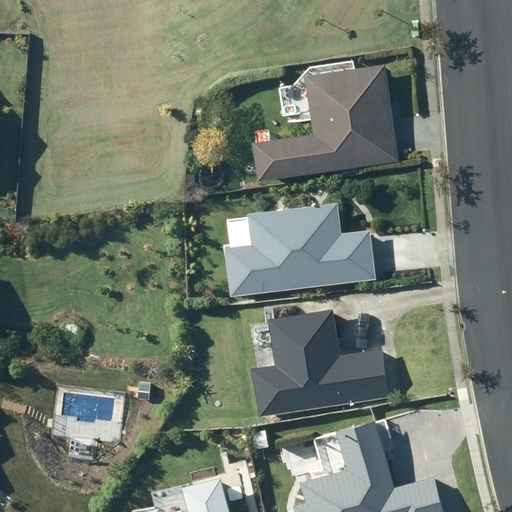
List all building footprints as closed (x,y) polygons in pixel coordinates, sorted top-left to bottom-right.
[(312,79),(316,111),(314,111),(317,139),(260,146),(264,176),(393,159),(388,119),(368,122),(367,112),(378,111),(377,106),(381,105),(377,71),(312,79)] [(346,233),(343,201),(254,210),(257,241),(230,244),(235,294),(377,280),(372,230),(346,233)] [(344,354),(337,308),(272,319),(279,365),(255,369),(262,417),(393,396),(385,348),(344,354)] [(399,486),(382,419),(342,429),(352,469),(305,481),(310,502),(299,505),(300,511),(449,511),(440,476),(399,486)] [(233,511),(226,475),(188,484),(194,510),(186,511),(166,511),(165,507),(144,511),(233,511)]
